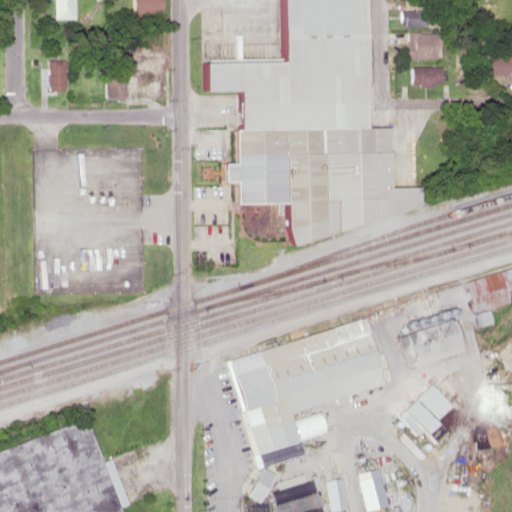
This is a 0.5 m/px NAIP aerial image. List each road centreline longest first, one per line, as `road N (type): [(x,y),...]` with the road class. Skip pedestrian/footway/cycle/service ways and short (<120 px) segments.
road 1 (tertiary): [(183,511),(178,0)]
road 2 (residential): [(0,113),(179,113)]
road 3 (residential): [(380,104),(511,102)]
